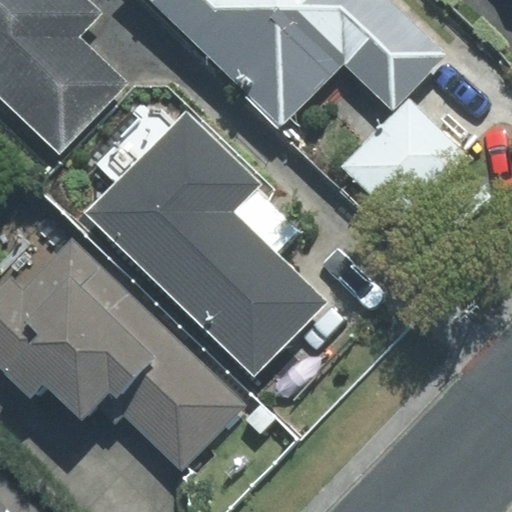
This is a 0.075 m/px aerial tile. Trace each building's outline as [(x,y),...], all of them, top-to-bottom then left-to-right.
[(142,75),(95,28),(112,11),(100,0),(0,0),(0,82),(21,103),(68,150),(142,75)] [(480,159),(422,97),(461,60),(404,0),(172,0),(287,121),(354,57),(406,112),(355,161),(413,223),(480,159)] [(342,314),(283,252),(312,225),(202,110),(104,204),(174,278),(272,380),(342,314)] [(84,235),(15,306),(0,321),(0,347),(55,400),(82,372),(186,472),(255,401),(84,235)] [(0,511),(46,511),(0,468),(0,511)]
